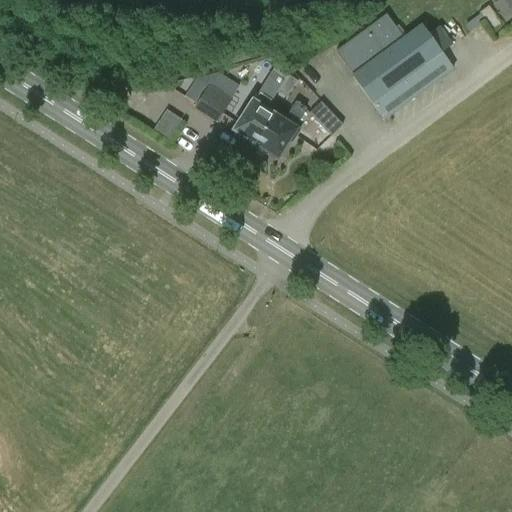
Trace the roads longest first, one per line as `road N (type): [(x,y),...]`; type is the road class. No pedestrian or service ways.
road 1 (secondary): [(283,253),(0,72)]
road 2 (unclassified): [(90,511),(283,253)]
road 3 (unknown): [(283,253),(511,67)]
road 4 (secondary): [(511,404),(283,253)]
